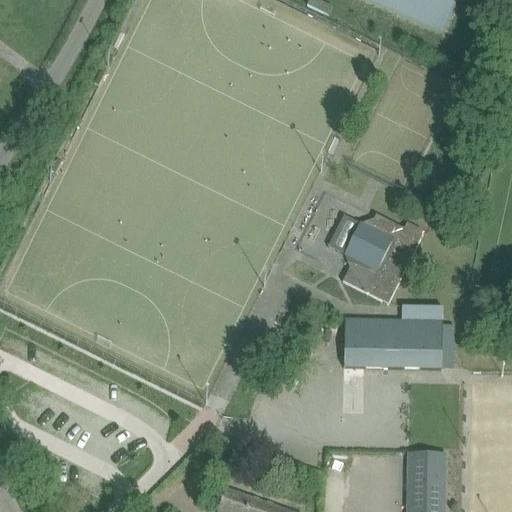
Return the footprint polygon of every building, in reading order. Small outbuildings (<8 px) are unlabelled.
[(364,0),(443,34),(457,0),(364,0)] [(496,83),(507,86),(511,62),(511,45),(504,44),(496,83)] [(406,232),(394,226),(376,217),(374,221),(360,226),(345,257),(349,270),(343,284),(388,306),(421,239),(406,232)] [(408,227),(406,232),(421,239),(424,234),(408,227)] [(344,369),(442,371),(442,360),(443,327),(443,310),(402,309),(402,323),(345,321),(344,369)] [(443,327),(442,360),(452,360),(453,327),(443,327)] [(445,511),(446,456),(408,455),(407,511),(445,511)] [(289,511),(225,490),(224,496),(217,511),(289,511)]
